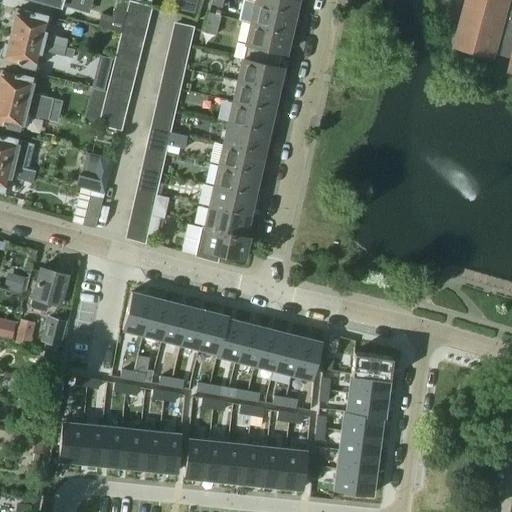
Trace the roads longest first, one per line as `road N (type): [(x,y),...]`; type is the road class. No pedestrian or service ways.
road 1 (residential): [(332,0),(266,291)]
road 2 (residential): [(266,291),(0,218)]
road 3 (residential): [(326,511),(95,489),(76,492),(65,511)]
road 4 (residential): [(422,328),(400,511)]
road 5 (residential): [(422,328),(266,291)]
